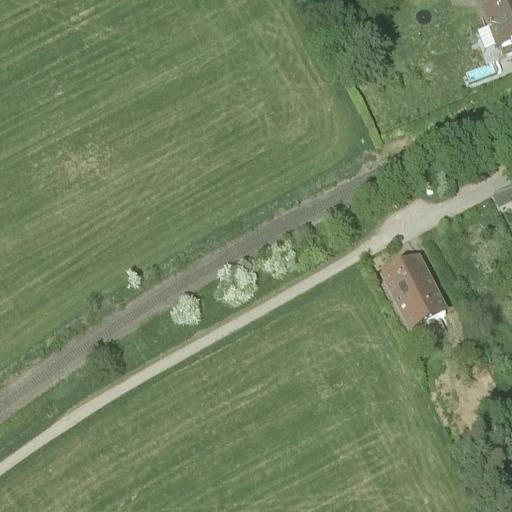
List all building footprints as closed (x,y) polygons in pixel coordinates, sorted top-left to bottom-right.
[(511,6),(484,18),(502,66),(511,62),(511,6)] [(511,194),(502,198),(492,203),(499,219),(511,213),(511,211),(511,210),(511,194)] [(413,271),(384,287),(408,332),(418,326),(422,333),(446,320),(428,285),(422,288),(413,271)] [(488,296),(474,304),(487,330),(502,323),(508,335),(511,332),(511,301),(495,310),(488,296)] [(418,326),(408,332),(411,339),(422,333),(418,326)]
